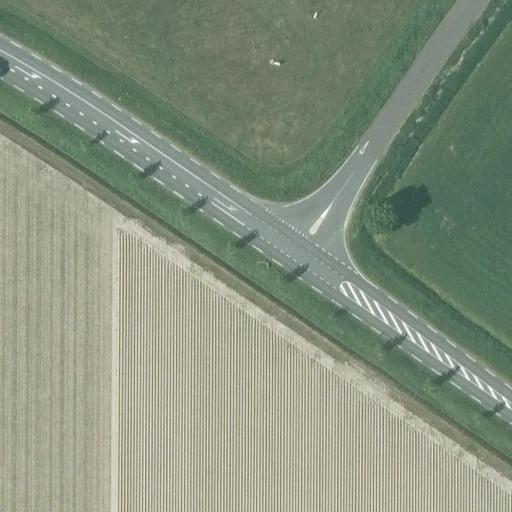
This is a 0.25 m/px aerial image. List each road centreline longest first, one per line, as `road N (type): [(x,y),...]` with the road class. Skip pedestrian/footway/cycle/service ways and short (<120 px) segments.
road 1 (secondary): [(291,236),(0,43)]
road 2 (secondary): [(0,72),(287,264)]
road 3 (secondary): [(287,264),(511,418)]
road 4 (unclassified): [(330,205),(472,0)]
road 5 (secondary): [(511,397),(314,251)]
